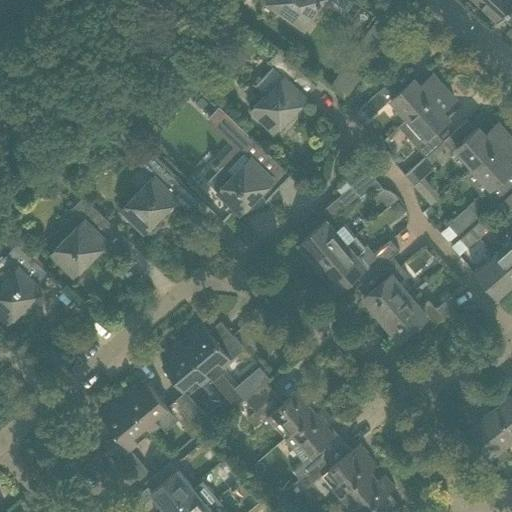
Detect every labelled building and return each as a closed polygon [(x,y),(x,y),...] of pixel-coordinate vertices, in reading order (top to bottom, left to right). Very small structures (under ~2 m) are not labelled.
[(266,0),(304,26),(314,12),(322,0),(266,0)] [(511,0),(473,0),(498,22),(511,8),(511,0)] [(347,94),(394,28),(377,16),(331,83),(347,94)] [(269,61),(274,65),(256,84),(267,94),(252,110),(274,131),(307,97),(299,89),(309,79),(280,50),(269,61)] [(199,90),(182,74),(170,86),(188,103),(199,90)] [(390,98),(408,118),(443,86),(432,74),(419,85),(413,78),(390,98)] [(454,99),(443,86),(408,118),(398,126),(424,156),(442,140),(434,130),(448,117),(442,110),(454,99)] [(369,117),(384,104),(387,102),(378,91),(360,107),(369,117)] [(220,168),(207,181),(225,199),(240,213),(260,192),(265,198),(264,199),(265,200),(277,188),(276,187),(275,188),(269,183),(272,179),(259,167),(269,157),(270,156),(218,107),(208,117),(209,118),(207,120),(233,145),(219,160),(223,164),(220,168)] [(478,127),(475,129),(466,119),(442,140),(424,156),(404,174),(414,185),(434,167),(456,147),(473,167),(508,136),(497,123),(484,134),(478,127)] [(511,154),(511,139),(508,136),(473,167),(491,187),(499,180),(511,168),(511,164),(507,159),(511,154)] [(153,175),(120,209),(129,218),(144,232),(177,197),(172,193),(183,182),(168,168),(141,142),(130,153),(153,175)] [(360,197),(351,186),(323,209),(332,220),(360,197)] [(478,216),(493,202),(496,199),(486,189),(483,192),(468,205),(478,216)] [(508,213),(511,209),(511,196),(510,194),(500,204),(508,213)] [(107,240),(102,236),(113,225),(82,196),(71,208),(83,220),(51,253),(74,275),(107,240)] [(483,219),(461,238),(469,247),(491,228),(483,219)] [(318,265),(354,235),(343,222),(334,230),(326,220),(299,242),(318,265)] [(364,247),(354,235),(318,265),(338,288),(360,269),(367,277),(392,256),(399,250),(390,239),(374,253),(367,245),(364,247)] [(511,274),(511,238),(494,254),(511,274)] [(16,243),(6,254),(0,260),(0,315),(8,323),(41,288),(36,284),(47,273),(16,243)] [(489,259),(474,272),(497,298),(511,284),(511,274),(494,254),(489,259)] [(363,296),(381,317),(409,294),(398,282),(408,274),(400,265),(392,256),(367,277),(362,281),(370,290),(363,296)] [(419,306),(409,294),(381,317),(399,339),(418,323),(425,332),(444,317),(459,304),(452,295),(436,308),(428,299),(419,306)] [(244,348),(221,320),(208,330),(201,321),(187,332),(192,339),(184,345),(210,376),(213,380),(226,369),(223,365),(244,348)] [(171,356),(162,364),(175,379),(182,388),(197,376),(202,382),(210,376),(184,345),(179,339),(166,350),(171,356)] [(126,399),(151,430),(159,423),(154,418),(167,406),(147,382),(138,389),(133,383),(120,394),(125,400),(126,399)] [(267,416),(284,437),(315,411),(308,403),(315,398),(303,385),(279,405),(272,396),(275,394),(265,382),(245,400),(255,411),(247,417),(255,426),(267,416)] [(235,388),(226,395),(236,407),(237,406),(245,400),(235,388)] [(511,393),(497,406),(511,425),(511,393)] [(129,449),(151,430),(126,399),(125,400),(116,407),(111,401),(98,412),(116,434),(107,441),(139,479),(149,471),(129,449)] [(291,469),(298,477),(339,443),(332,435),(334,433),(327,425),(333,420),(321,406),(315,411),(284,437),(303,459),(291,469)] [(498,463),(510,455),(502,445),(511,437),(511,425),(497,406),(470,427),(498,463)] [(199,408),(191,416),(197,423),(206,416),(199,408)] [(191,416),(181,423),(188,431),(197,423),(191,416)] [(197,423),(188,431),(193,438),(211,422),(206,416),(197,423)] [(339,443),(298,477),(307,487),(322,475),(339,495),(376,464),(365,452),(359,457),(352,448),(350,450),(343,441),(339,444),(339,443)] [(377,465),(376,464),(339,495),(353,511),(385,511),(397,502),(396,501),(395,503),(387,493),(395,487),(384,474),(378,479),(371,470),(377,465)] [(167,510),(193,488),(177,469),(150,490),(148,487),(131,501),(139,511),(142,511),(145,502),(154,495),(158,500),(164,507),(167,510)] [(205,511),(210,508),(193,488),(167,510),(164,507),(158,511),(205,511)] [(287,490),(281,495),(287,502),(293,497),(287,490)] [(230,511),(222,502),(212,510),(210,508),(205,511),(230,511)]
